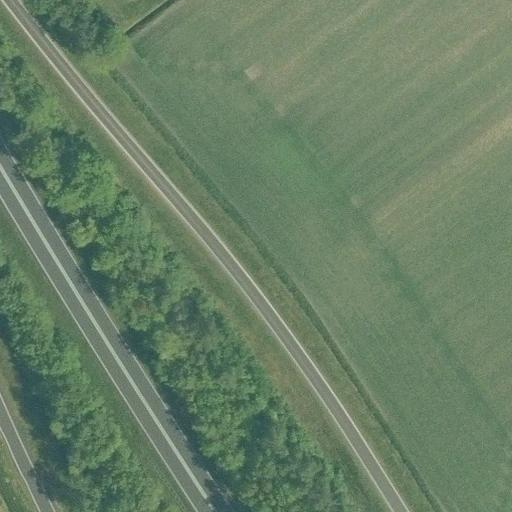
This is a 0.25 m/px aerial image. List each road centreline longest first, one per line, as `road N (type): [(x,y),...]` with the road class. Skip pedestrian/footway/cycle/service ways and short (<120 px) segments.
road 1 (trunk): [(398,511),(245,283),(9,0)]
road 2 (trunk): [(216,511),(0,169)]
